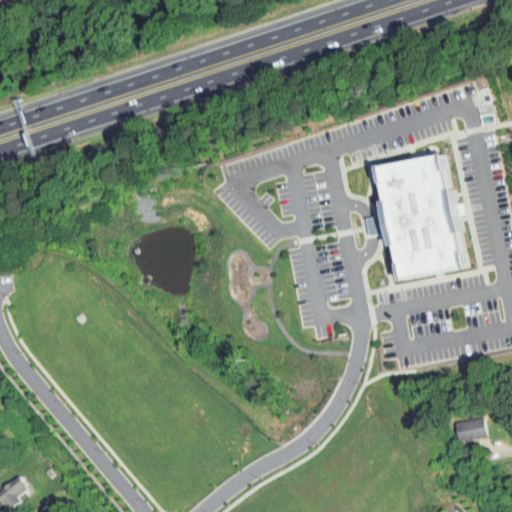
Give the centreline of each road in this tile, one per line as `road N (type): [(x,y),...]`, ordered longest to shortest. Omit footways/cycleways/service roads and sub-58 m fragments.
road 1 (motorway): [(0,149),(450,0)]
road 2 (motorway): [(383,0),(0,127)]
